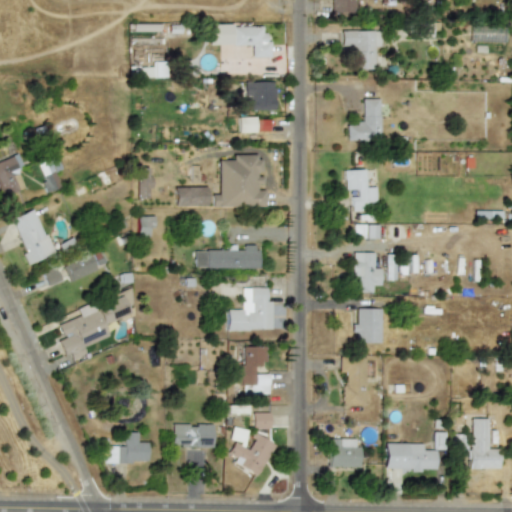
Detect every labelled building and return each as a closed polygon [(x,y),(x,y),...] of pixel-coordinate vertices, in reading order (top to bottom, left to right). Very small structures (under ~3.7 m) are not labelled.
[(330,0),(331,13),(353,12),(352,0),(330,0)] [(206,45),(231,44),(231,45),(250,45),(250,57),(269,57),(268,41),(262,41),(262,25),(206,25),(206,45)] [(468,41),(503,42),(503,26),(469,25),(468,41)] [(373,68),(372,46),(380,46),(380,30),(339,31),(339,46),(350,46),(350,68),(373,68)] [(243,96),(249,96),(249,110),(273,109),(272,81),(243,82),(243,96)] [(377,139),(376,98),(359,99),(360,123),(344,124),(344,139),(377,139)] [(0,196),(22,188),(14,169),(20,167),(15,154),(0,160),(0,196)] [(34,160),(45,191),(58,187),(52,171),(59,169),(54,154),(34,160)] [(210,207),(263,206),(263,187),(261,187),(260,174),(259,174),(259,155),(230,156),(230,159),(216,160),(216,194),(210,195),(210,207)] [(374,210),(373,187),(362,187),(362,169),(341,170),(341,190),(354,189),(355,197),(349,197),(349,211),(374,210)] [(27,263),(50,253),(31,208),(8,218),(27,263)] [(152,216),(135,216),(134,235),(146,236),(146,228),(151,228),(152,216)] [(226,250),(193,250),(192,268),(256,268),(256,247),(226,246),(226,250)] [(372,253),(350,252),(350,276),(356,276),(356,292),(371,292),(371,285),(378,285),(379,268),(371,268),(372,253)] [(68,282),(94,269),(87,254),(61,266),(68,282)] [(59,280),(52,267),(40,273),(46,286),(59,280)] [(264,288),(240,288),(240,310),(224,310),(225,330),(269,329),(269,301),(264,301),(264,288)] [(55,322),(61,338),(56,341),(61,355),(65,353),(67,360),(83,354),(80,347),(106,336),(104,330),(112,327),(109,321),(126,314),(123,306),(130,303),(126,293),(55,322)] [(378,308),(352,309),(353,332),(354,332),(354,342),(379,342),(378,308)] [(266,394),(266,374),(253,374),(252,364),(264,364),(263,346),(238,346),(239,386),(240,386),(240,394),(266,394)] [(341,404),(363,404),(363,357),(337,356),(337,373),(341,373),(341,404)] [(267,428),(267,412),(250,412),(249,428),(267,428)] [(497,449),(484,449),(485,419),(467,418),(466,468),(496,469),(497,449)] [(210,425),(170,424),(169,446),(210,447),(210,425)] [(103,462),(144,463),(145,442),(135,442),(135,433),(121,432),(121,446),(104,445),(103,462)] [(253,476),(272,445),(253,433),(244,449),(232,441),(225,453),(233,458),(231,462),(253,476)] [(357,467),(357,446),(352,446),(353,439),(327,438),(327,466),(357,467)] [(433,470),(433,450),(419,450),(419,443),(382,443),(382,470),(433,470)]
